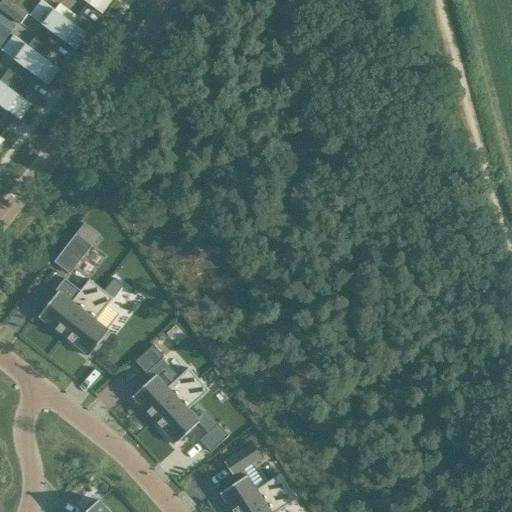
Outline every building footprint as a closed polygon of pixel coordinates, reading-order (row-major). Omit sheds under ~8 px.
[(12,0),(2,0),(1,3),(0,3),(0,7),(11,16),(21,24),(29,13),(19,5),(12,0)] [(32,16),(75,49),(87,33),(44,0),(32,16)] [(85,0),(102,12),(110,0),(85,0)] [(59,68),(16,35),(4,51),(47,84),(59,68)] [(0,103),(20,119),(31,103),(0,79),(0,103)] [(55,261),(70,274),(92,246),(77,234),(55,261)] [(90,273),(103,254),(92,247),(80,267),(90,273)] [(39,316),(65,336),(102,288),(90,279),(72,301),(59,291),(39,316)] [(114,297),(102,288),(65,336),(90,355),(110,330),(96,320),(114,297)] [(133,396),(155,420),(199,379),(189,368),(168,387),(157,374),(133,396)] [(210,390),(199,379),(155,420),(177,443),(200,421),(189,409),(210,390)] [(219,423),(208,432),(200,440),(211,452),(229,435),(219,423)] [(225,461),(234,475),(261,457),(252,444),(225,461)] [(248,475),(221,492),(233,511),(249,511),(289,486),(281,473),(257,489),(248,475)] [(289,486),(249,511),(277,511),(297,499),(289,486)] [(87,511),(85,511),(110,511),(99,499),(95,503),(92,501),(85,508),(87,511)]
